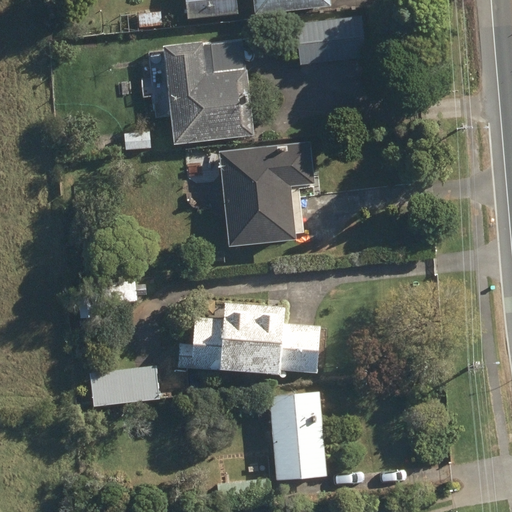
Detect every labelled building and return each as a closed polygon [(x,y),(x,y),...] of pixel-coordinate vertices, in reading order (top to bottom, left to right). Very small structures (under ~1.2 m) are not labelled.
[(183,0),(185,20),(237,14),(235,0),(183,0)] [(252,0),(254,14),(330,7),(328,0),(252,0)] [(137,13),(138,28),(162,26),(161,11),(137,13)] [(294,23),(300,66),(365,58),(360,15),(294,23)] [(162,46),(172,144),(251,136),(241,41),(202,45),(202,42),(162,46)] [(218,151),(227,246),(294,240),(289,186),(312,184),(308,143),(218,151)] [(177,368),(277,374),(277,371),(318,374),(321,326),(285,323),(286,305),(222,302),(222,319),(192,317),(191,346),(178,345),(177,368)] [(78,307),(79,319),(87,318),(86,307),(78,307)] [(89,373),(93,408),(160,400),(155,365),(89,373)] [(267,396),(275,482),(326,477),(318,391),(267,396)] [(215,484),(218,510),(273,505),(269,478),(215,484)]
